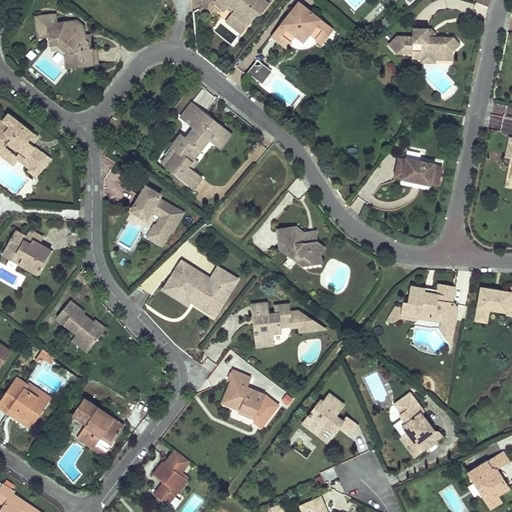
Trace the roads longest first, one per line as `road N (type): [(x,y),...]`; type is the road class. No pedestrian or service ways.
road 1 (residential): [(85,130),(144,58),(175,53),(278,130),(363,235),(400,254),(451,257)]
road 2 (residential): [(90,511),(177,399),(181,379),(98,272),(85,130)]
road 3 (residential): [(451,257),(504,0)]
